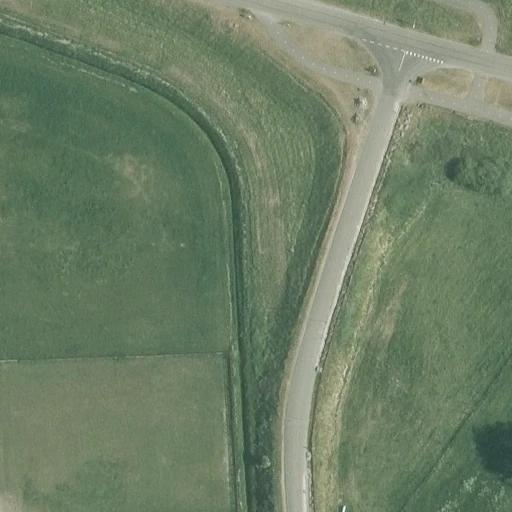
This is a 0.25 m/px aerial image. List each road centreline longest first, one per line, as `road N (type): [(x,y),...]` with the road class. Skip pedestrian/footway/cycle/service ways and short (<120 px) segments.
road 1 (unclassified): [(295,511),(303,361),(403,42)]
road 2 (tertiary): [(403,42),(259,0)]
